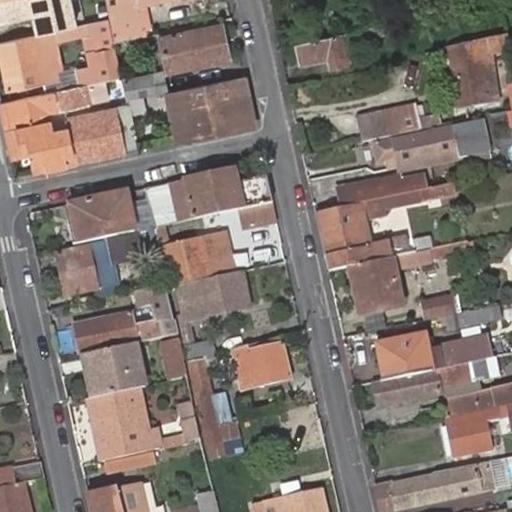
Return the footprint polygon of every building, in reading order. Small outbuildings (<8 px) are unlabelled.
[(0,0),(0,43),(81,26),(75,0),(0,0)] [(146,36),(151,35),(149,26),(144,28),(137,0),(107,0),(117,42),(120,42),(146,36)] [(80,75),(82,84),(121,76),(108,20),(90,24),(81,26),(78,27),(0,43),(0,51),(9,92),(62,79),(56,57),(60,56),(56,41),(84,35),(92,70),(79,73),(80,75)] [(183,30),(170,31),(160,33),(167,72),(231,61),(224,24),(183,30)] [(452,48),(498,37),(496,29),(484,32),(483,27),(472,30),(471,27),(448,31),(452,48)] [(511,50),(511,33),(498,37),(452,48),(458,85),(465,84),(470,109),(503,103),(493,55),(511,50)] [(351,44),(348,34),(296,45),(301,64),(329,59),(331,68),(355,63),(352,52),(346,53),(345,45),(351,44)] [(51,91),(55,91),(61,89),(65,88),(82,84),(80,75),(79,73),(79,70),(61,74),(62,79),(49,82),(51,91)] [(163,70),(149,73),(154,93),(165,91),(164,91),(168,90),(163,70)] [(149,73),(122,79),(126,99),(142,96),(154,93),(149,73)] [(254,123),(244,74),(175,89),(185,139),(254,123)] [(463,110),(470,109),(465,84),(458,85),(463,110)] [(61,89),(55,91),(58,110),(65,109),(61,89)] [(185,139),(175,89),(168,90),(164,91),(165,91),(174,141),(185,139)] [(51,91),(1,103),(13,158),(33,154),(37,172),(75,164),(68,126),(51,130),(48,112),(58,110),(55,91),(51,91)] [(142,96),(126,99),(127,105),(129,112),(145,110),(142,96)] [(390,136),(442,123),(440,112),(421,116),(418,102),(384,110),(390,136)] [(75,164),(137,150),(129,112),(127,105),(66,118),(68,126),(75,164)] [(452,128),(376,145),(380,162),(396,159),(399,172),(468,157),(489,152),(484,121),(452,128)] [(233,170),(213,174),(216,188),(237,184),(233,170)] [(213,174),(172,182),(181,223),(214,216),(238,211),(273,203),(267,177),(237,184),(216,188),(213,174)] [(340,191),(344,209),(428,191),(425,177),(384,186),(383,181),(340,191)] [(168,184),(148,188),(156,226),(176,221),(168,184)] [(344,209),(319,214),(332,271),(349,268),(410,255),(407,241),(370,249),(363,215),(455,195),(453,185),(428,191),(344,209)] [(129,205),(126,193),(70,205),(75,225),(82,223),(86,244),(135,234),(129,205)] [(156,226),(150,200),(129,205),(135,234),(145,231),(155,229),(157,228),(156,226)] [(273,203),(238,211),(242,226),(277,218),(273,203)] [(75,225),(79,246),(86,244),(82,223),(75,225)] [(155,229),(145,231),(158,288),(166,286),(168,286),(155,229)] [(203,239),(163,247),(171,282),(211,274),(220,272),(217,260),(222,259),(219,247),(215,248),(213,237),(203,239)] [(410,255),(349,268),(360,317),(382,312),(403,308),(394,266),(405,270),(436,263),(436,260),(474,252),(472,242),(410,255)] [(86,249),(58,256),(67,297),(94,292),(117,287),(108,244),(86,249)] [(189,358),(211,353),(208,340),(193,343),(188,320),(249,307),(242,270),(193,280),(196,295),(179,298),(183,315),(180,316),(189,358)] [(158,288),(148,290),(154,320),(134,324),(132,315),(74,328),(80,355),(92,353),(138,343),(163,337),(160,327),(173,324),(166,286),(158,288)] [(451,297),(421,304),(423,316),(453,309),(451,297)] [(499,309),(446,320),(448,332),(501,322),(499,309)] [(382,312),(361,317),(365,329),(385,325),(382,312)] [(381,361),(384,380),(432,371),(490,359),(486,339),(428,351),(425,337),(385,345),(388,360),(381,361)] [(177,381),(186,378),(178,339),(161,343),(169,382),(177,381)] [(239,390),(292,378),(285,344),(283,341),(249,349),(248,344),(231,349),(239,390)] [(147,387),(138,343),(92,353),(101,397),(140,388),(147,387)] [(388,360),(385,345),(378,347),(381,361),(388,360)] [(90,399),(101,397),(92,353),(80,355),(79,356),(90,399)] [(202,357),(186,361),(201,428),(204,427),(230,422),(230,421),(225,392),(211,395),(202,357)] [(493,363),(468,369),(471,383),(496,378),(493,363)] [(468,369),(376,386),(380,407),(440,395),(439,389),(471,383),(468,369)] [(471,383),(439,389),(440,395),(442,403),(449,401),(474,396),(474,393),(481,392),(480,385),(472,386),(471,383)] [(474,396),(449,401),(452,415),(511,402),(511,385),(481,392),(474,393),(474,396)] [(160,450),(161,452),(178,448),(175,440),(160,442),(160,439),(152,441),(150,430),(140,388),(101,397),(90,399),(102,462),(160,450)] [(192,403),(182,405),(185,420),(184,421),(188,440),(199,437),(192,403)] [(453,457),(495,449),(488,421),(500,419),(499,409),(445,419),(446,425),(453,457)] [(204,427),(211,459),(242,452),(235,420),(230,421),(230,422),(204,427)] [(152,441),(160,439),(158,429),(150,430),(152,441)] [(487,461),(377,483),(383,511),(493,489),(487,461)] [(44,480),(41,466),(0,474),(0,489),(25,484),(44,480)] [(31,511),(25,484),(0,489),(0,511),(31,511)] [(112,495),(90,499),(93,511),(141,511),(136,488),(111,493),(112,495)] [(326,511),(322,490),(265,502),(266,511),(326,511)] [(219,511),(215,491),(197,495),(200,511),(219,511)]
